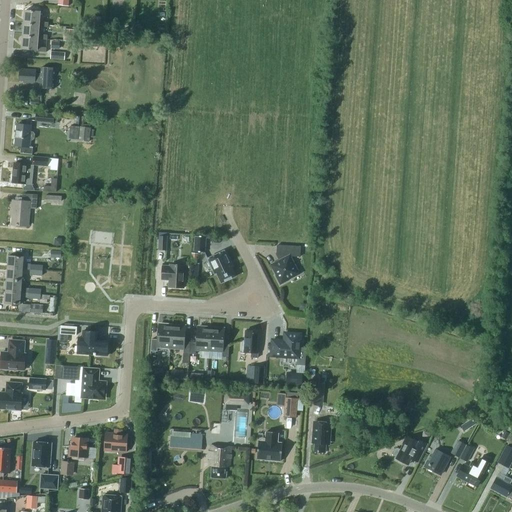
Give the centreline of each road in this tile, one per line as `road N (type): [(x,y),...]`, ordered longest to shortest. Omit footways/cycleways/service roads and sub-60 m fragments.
road 1 (residential): [(0,430),(124,414),(131,321),(140,307),(208,309),(259,282),(228,208)]
road 2 (unclassified): [(428,511),(370,491),(328,487),(222,511)]
